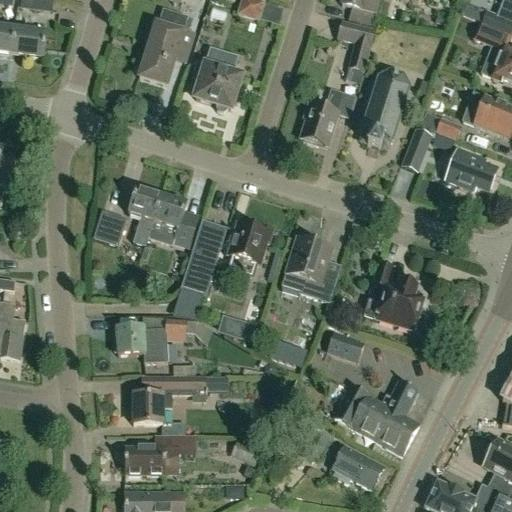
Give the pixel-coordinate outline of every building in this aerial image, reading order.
[(12,0),(0,0),(0,7),(11,10),(12,0)] [(18,0),(17,11),(48,15),(50,2),(35,0),(18,0)] [(242,0),(236,19),(258,26),(265,7),(245,0),(242,0)] [(343,0),(341,9),(362,15),(374,18),(379,0),(343,0)] [(511,0),(503,0),(501,7),(511,10),(511,0)] [(479,30),(510,42),(511,35),(511,25),(464,5),(458,19),(479,28),(479,30)] [(138,81),(165,89),(173,63),(185,67),(193,40),(181,36),(186,20),(173,16),(168,32),(155,28),(138,81)] [(444,29),(446,22),(437,19),(435,26),(444,29)] [(363,77),(374,34),(341,26),(336,44),(353,48),(346,72),(348,72),(345,84),(359,88),(362,77),(363,77)] [(14,32),(0,30),(0,57),(11,59),(14,32)] [(510,42),(479,30),(474,42),(491,49),(486,64),(496,68),(491,83),(511,91),(511,55),(505,53),(510,42)] [(14,32),(11,59),(42,63),(45,36),(14,32)] [(226,114),(226,112),(229,113),(239,82),(219,75),(223,63),(210,59),(206,71),(204,71),(195,102),(215,109),(215,110),(215,111),(215,112),(215,113),(216,114),(217,115),(218,116),(219,116),(221,117),(222,116),(224,116),(224,115),(225,114),(226,114)] [(375,92),(373,91),(373,94),(374,94),(371,102),(370,102),(369,104),(371,104),(368,113),(367,112),(366,114),(368,115),(365,123),(363,123),(363,125),(364,125),(362,134),(360,133),(360,135),(363,136),(360,146),(367,148),(366,150),(379,154),(379,152),(386,154),(389,145),(392,146),(392,144),(391,143),(394,134),(395,135),(396,134),(394,133),(397,124),(399,125),(399,123),(398,123),(401,114),(402,115),(403,112),(401,112),(404,103),(406,104),(406,102),(405,101),(407,93),(409,93),(408,91),(406,91),(402,81),(403,80),(402,79),(401,80),(391,77),(390,75),(388,76),(388,78),(384,79),(379,82),(378,81),(376,82),(377,83),(375,92)] [(305,125),(299,146),(316,151),(317,148),(326,151),(337,118),(336,117),(342,98),(330,94),(324,114),(307,109),(302,124),(305,125)] [(462,126),(508,144),(511,132),(511,112),(484,102),(473,98),(462,126)] [(458,131),(439,123),(434,136),(454,143),(458,131)] [(423,162),(432,140),(416,134),(407,156),(423,162)] [(436,138),(432,148),(448,154),(452,144),(436,138)] [(0,187),(1,188),(0,192),(0,214),(8,216),(14,188),(8,187),(14,161),(1,158),(2,152),(0,151),(0,187)] [(487,198),(496,174),(483,169),(484,165),(469,159),(467,161),(456,157),(444,186),(472,196),(473,193),(487,198)] [(149,237),(161,200),(136,192),(128,218),(143,223),(140,234),(149,237)] [(161,200),(149,237),(147,242),(159,245),(164,230),(177,234),(186,207),(161,200)] [(118,248),(127,222),(114,219),(106,244),(118,248)] [(204,300),(225,233),(202,226),(181,293),(204,300)] [(230,273),(250,280),(254,267),(259,268),(265,246),(269,247),(273,235),(260,231),(259,235),(239,228),(229,259),(233,261),(230,273)] [(332,252),(297,242),(283,289),(301,295),(300,297),(330,306),(338,279),(325,275),(332,252)] [(387,289),(393,272),(379,268),(370,297),(382,301),(380,308),(368,304),(363,319),(376,323),(375,324),(413,336),(419,317),(423,318),(426,306),(423,305),(424,302),(414,299),(417,289),(414,288),(413,291),(399,286),(397,292),(387,289)] [(14,285),(5,284),(3,294),(13,295),(14,285)] [(128,303),(131,291),(122,288),(118,300),(128,303)] [(2,308),(0,320),(0,359),(0,360),(0,362),(19,365),(25,325),(12,324),(15,309),(2,308)] [(194,325),(165,322),(164,336),(166,337),(166,339),(185,340),(186,337),(192,338),(206,349),(211,335),(194,325)] [(240,342),(250,345),(255,328),(245,325),(240,342)] [(297,329),(286,350),(305,360),(316,339),(297,329)] [(166,346),(160,346),(159,333),(143,334),(143,331),(116,333),(117,347),(114,347),(115,356),(117,356),(118,360),(143,359),(143,368),(167,367),(166,346)] [(362,347),(333,338),(327,356),(355,366),(362,347)] [(181,358),(181,368),(203,368),(203,358),(181,358)] [(133,399),(133,415),(130,415),(130,425),(133,425),(133,429),(162,429),(162,414),(171,414),(171,400),(191,400),(191,407),(204,407),(204,400),(205,400),(205,396),(227,396),(227,382),(206,382),(142,382),(142,399),(133,399)] [(400,460),(418,429),(403,421),(410,406),(413,406),(416,400),(415,397),(417,394),(398,384),(389,402),(386,400),(381,408),(350,390),(332,422),(400,460)] [(511,385),(501,405),(510,410),(509,420),(507,431),(511,432),(511,385)] [(217,445),(217,428),(203,428),(202,445),(217,445)] [(317,466),(329,443),(313,435),(301,457),(317,466)] [(125,480),(164,480),(164,458),(178,458),(194,458),(194,440),(155,440),(155,453),(124,453),(125,480)] [(261,454),(237,444),(230,460),(254,471),(261,454)] [(511,454),(497,446),(490,458),(486,458),(482,465),(484,468),(483,471),(494,477),(487,491),(511,502),(511,454)] [(370,495),(382,472),(343,451),(331,474),(335,476),(332,481),(346,489),(349,484),(370,495)] [(511,511),(511,502),(480,488),(473,504),(436,487),(425,509),(426,511),(511,511)] [(226,502),(243,502),(243,491),(226,491),(226,502)] [(123,511),(169,511),(169,498),(124,498),(123,511)]
